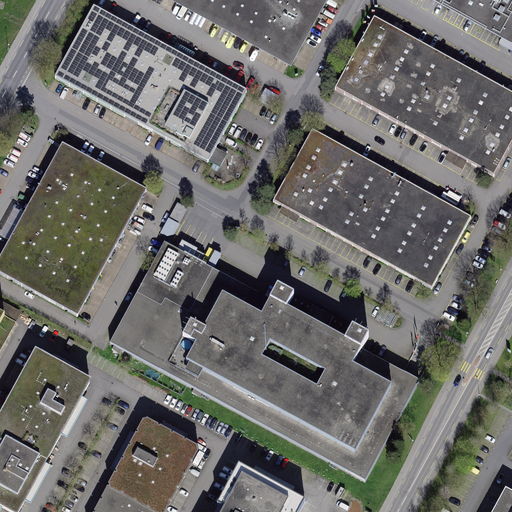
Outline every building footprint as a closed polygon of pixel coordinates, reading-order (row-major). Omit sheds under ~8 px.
[(174,0),(246,39),(290,62),(323,0),(174,0)] [(511,0),(437,0),(511,41),(511,0)] [(99,6),(58,77),(79,89),(209,163),(249,92),(209,70),(117,17),(99,6)] [(511,88),(377,15),(337,88),(496,175),(511,146),(511,88)] [(314,134),(277,203),(436,289),(474,220),(314,134)] [(0,272),(0,274),(86,319),(101,291),(125,244),(138,220),(156,185),(121,168),(69,140),(45,186),(32,211),(0,272)] [(174,199),(163,230),(174,234),(185,203),(174,199)] [(166,241),(110,343),(366,483),(422,382),(344,339),(311,321),(285,307),(166,241)] [(37,357),(2,420),(55,450),(90,386),(37,357)] [(0,503),(15,511),(20,511),(55,450),(2,420),(0,423),(0,503)] [(110,489),(156,511),(167,511),(199,449),(144,421),(110,489)] [(239,467),(214,511),(301,511),(306,504),(239,467)] [(511,511),(511,483),(493,473),(471,511),(511,511)] [(156,511),(110,489),(98,511),(156,511)]
